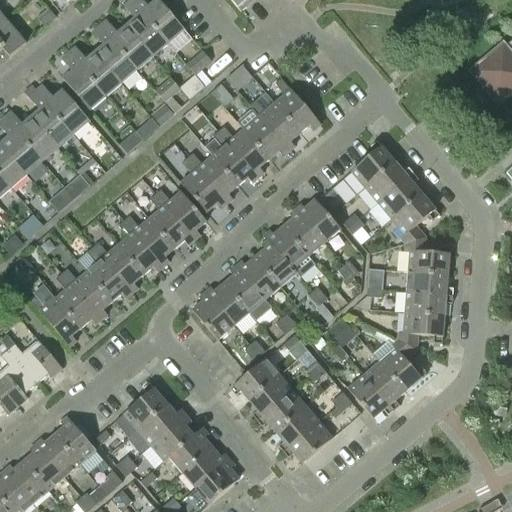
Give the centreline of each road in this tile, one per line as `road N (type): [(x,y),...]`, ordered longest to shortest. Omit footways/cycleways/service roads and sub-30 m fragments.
road 1 (residential): [(159,346),(164,317),(226,244),(384,103)]
road 2 (residential): [(476,330),(480,218),(384,103)]
road 3 (residential): [(316,511),(459,390),(476,330)]
road 4 (residential): [(0,457),(71,400),(113,382),(159,346)]
road 5 (residential): [(264,479),(159,346)]
road 6 (residential): [(0,91),(110,0)]
road 7 (residential): [(384,103),(359,64),(273,22)]
